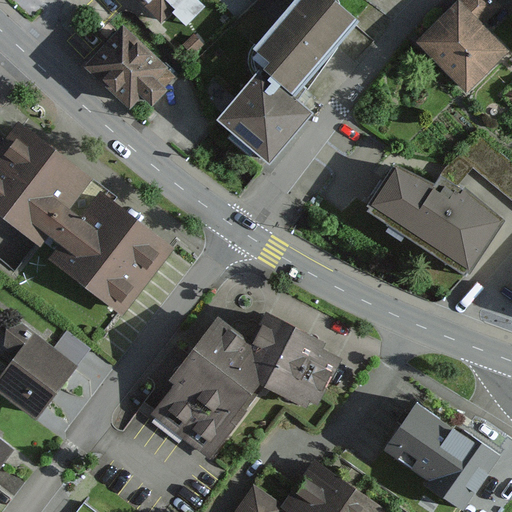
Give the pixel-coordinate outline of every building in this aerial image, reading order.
[(143,0),(167,23),(189,0),(143,0)] [(258,77),(220,124),(269,165),(309,116),(291,102),(354,25),(324,0),(303,0),(247,68),(258,77)] [(498,13),(485,0),(469,0),(421,45),(467,95),(510,54),(484,27),(498,13)] [(120,31),(87,67),(139,114),(172,78),(120,31)] [(172,252),(23,130),(0,158),(0,214),(121,314),(172,252)] [(438,190),(396,169),(369,213),(466,279),(504,223),(462,189),(477,172),(511,199),(511,167),(482,144),(446,174),(438,190)] [(251,354),(216,327),(154,410),(216,456),(264,392),(313,417),(343,363),(268,324),(251,354)] [(75,373),(14,328),(1,346),(18,359),(0,382),(0,397),(37,424),(75,373)] [(502,443),(417,386),(379,443),(464,500),(502,443)] [(0,484),(20,459),(0,443),(0,484)] [(379,511),(319,470),(290,511),(379,511)] [(284,511),(256,491),(240,511),(284,511)]
